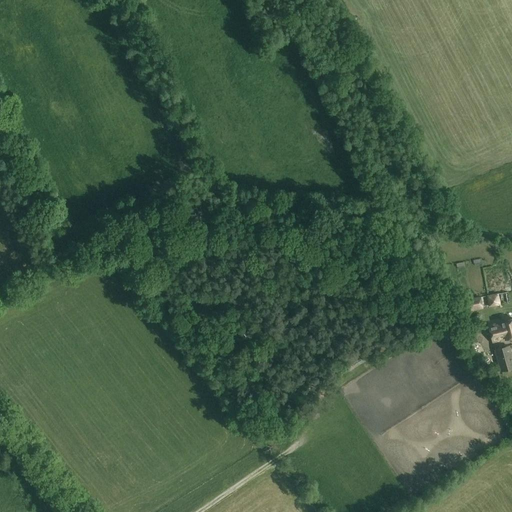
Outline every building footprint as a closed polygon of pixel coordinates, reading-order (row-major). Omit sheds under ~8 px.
[(499,303),(507,302),(506,294),(498,295),(499,303)] [(466,310),(482,307),(480,297),(464,300),(466,310)] [(511,319),(501,322),(488,325),(492,343),(505,339),(511,337),(511,319)] [(369,350),(378,345),(375,339),(365,345),(369,350)] [(351,364),(365,356),(359,347),(342,357),(348,367),(351,364)] [(511,358),(509,348),(496,351),(501,373),(511,369),(511,358)]
